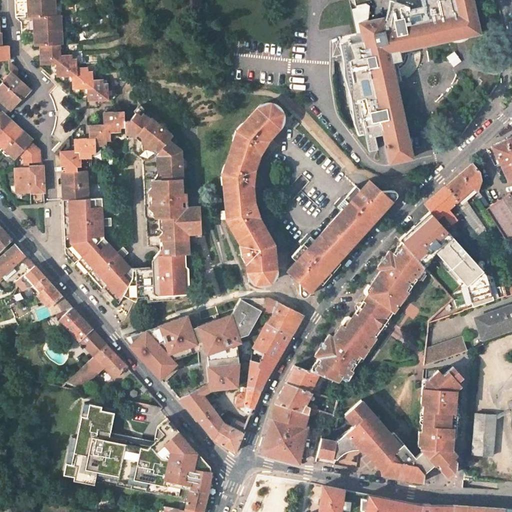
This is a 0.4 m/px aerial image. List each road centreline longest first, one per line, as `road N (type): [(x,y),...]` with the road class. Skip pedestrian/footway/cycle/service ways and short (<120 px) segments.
road 1 (tertiary): [(511,109),(330,293),(263,399),(236,466)]
road 2 (unclassified): [(44,257),(209,450),(236,466)]
road 3 (unclassified): [(236,466),(258,461),(511,498)]
road 4 (residential): [(44,257),(54,243),(45,111),(11,37),(6,0)]
